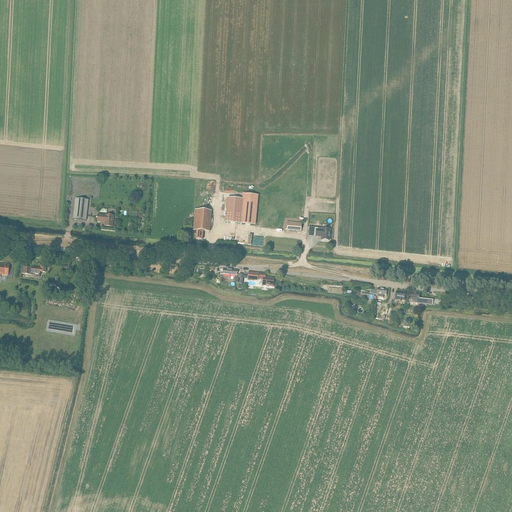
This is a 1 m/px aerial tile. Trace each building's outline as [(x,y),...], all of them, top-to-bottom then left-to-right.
[(258,196),(255,225),(285,228),(287,215),(289,193),(258,190),(258,195),(258,196)] [(240,224),(255,225),(258,196),(258,195),(243,193),(243,195),(242,199),(240,224)] [(228,198),(225,223),(240,224),(242,199),(228,198)] [(88,201),(76,199),(74,219),(86,221),(88,201)] [(209,232),(210,227),(212,227),(213,219),(211,219),(211,212),(195,210),(193,231),(194,231),(194,234),(196,234),(196,239),(202,240),(203,232),(209,232)] [(105,215),(97,215),(97,222),(105,223),(104,227),(113,228),(114,216),(106,215),(105,215)] [(287,222),(287,230),(301,231),(302,223),(287,222)] [(330,230),(322,229),(309,228),(308,237),(315,238),(315,237),(319,237),(319,236),(321,237),(321,240),(329,241),(330,230)] [(0,277),(1,278),(1,275),(8,276),(9,264),(0,263),(0,277)] [(22,274),(24,275),(32,275),(33,273),(33,277),(40,277),(40,273),(46,273),(46,268),(40,268),(40,269),(22,267),(22,274)] [(257,281),(258,273),(248,272),(247,276),(244,275),(243,279),(247,279),(247,280),(257,281)] [(274,278),(267,277),(265,277),(266,273),(259,273),(259,280),(262,280),(262,286),(273,287),(274,278)] [(371,292),(371,294),(377,294),(377,295),(378,295),(378,297),(383,298),(383,295),(386,295),(387,290),(378,288),(378,291),(371,290),(371,292)] [(406,292),(397,291),(396,299),(405,300),(406,292)] [(419,299),(420,294),(411,293),(410,302),(433,304),(433,300),(419,299)]
